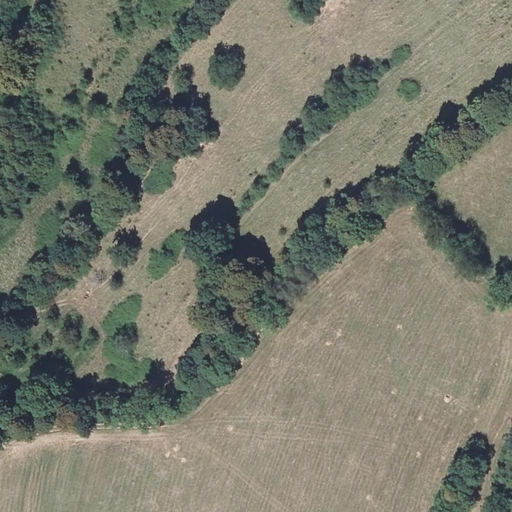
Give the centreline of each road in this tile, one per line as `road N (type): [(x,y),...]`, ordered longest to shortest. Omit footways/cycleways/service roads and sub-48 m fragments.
road 1 (track): [(511,111),(475,130),(324,250),(197,381),(155,404),(68,410),(0,430)]
road 2 (track): [(0,328),(112,187)]
